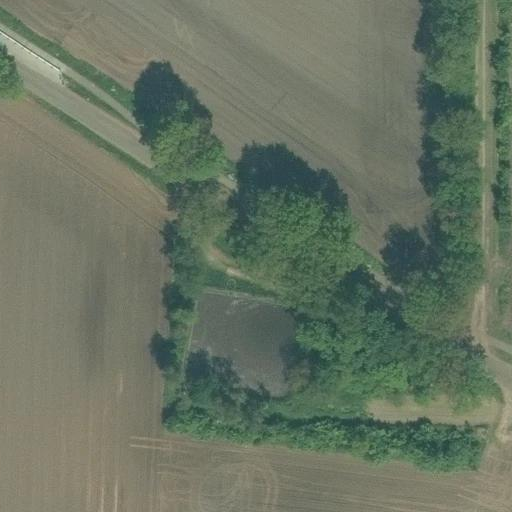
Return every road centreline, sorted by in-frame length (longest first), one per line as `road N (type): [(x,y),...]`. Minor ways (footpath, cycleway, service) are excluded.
road 1 (tertiary): [(0,63),(481,369)]
road 2 (unclassified): [(479,0),(481,369)]
